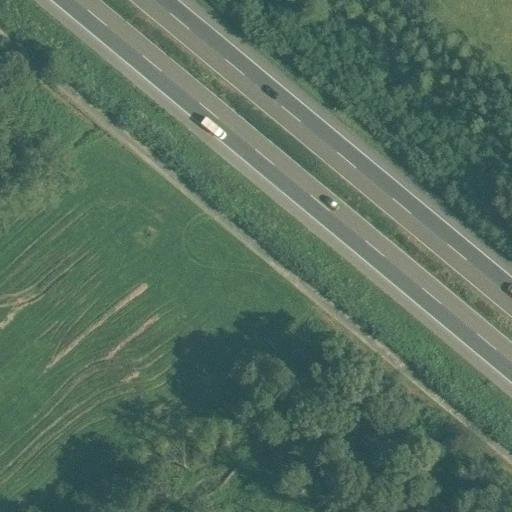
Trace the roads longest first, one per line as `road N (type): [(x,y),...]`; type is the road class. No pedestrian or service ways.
road 1 (track): [(511,448),(122,137),(0,28)]
road 2 (motorway): [(88,0),(511,353)]
road 3 (motorway): [(511,288),(162,0)]
